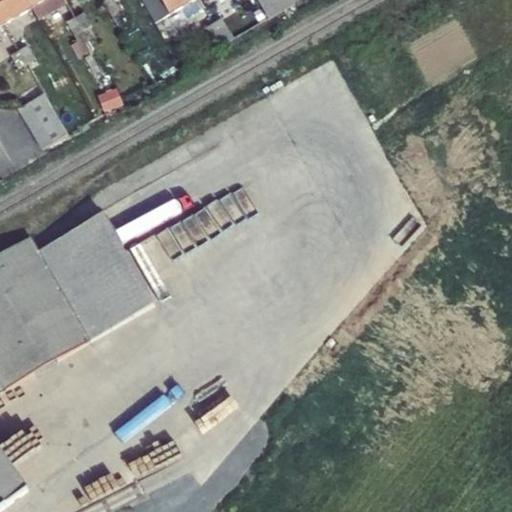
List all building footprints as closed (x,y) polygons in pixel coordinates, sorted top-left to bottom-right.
[(69,0),(0,0),(0,28),(33,9),(37,18),(66,2),(69,0)] [(111,16),(120,11),(113,0),(109,0),(104,3),(111,16)] [(140,0),(155,24),(161,21),(169,16),(175,26),(204,9),(219,0),(218,0),(256,0),(263,11),(269,20),(294,5),(291,0),(140,0)] [(263,11),(253,16),(258,26),(269,20),(263,11)] [(75,37),(83,32),(88,41),(95,37),(90,28),(92,27),(85,14),(76,19),(68,24),(75,37)] [(222,20),(213,25),(205,30),(212,43),(221,37),(226,45),(234,40),(222,20)] [(160,33),(166,30),(161,21),(155,24),(160,33)] [(217,50),(226,45),(221,37),(212,43),(217,50)] [(29,47),(20,52),(11,57),(19,70),(27,65),(36,60),(29,47)] [(68,136),(53,110),(45,96),(19,111),(42,151),(68,136)] [(0,453),(0,395),(90,343),(155,305),(103,216),(38,253),(31,240),(0,257),(0,511),(28,492),(0,453)]
